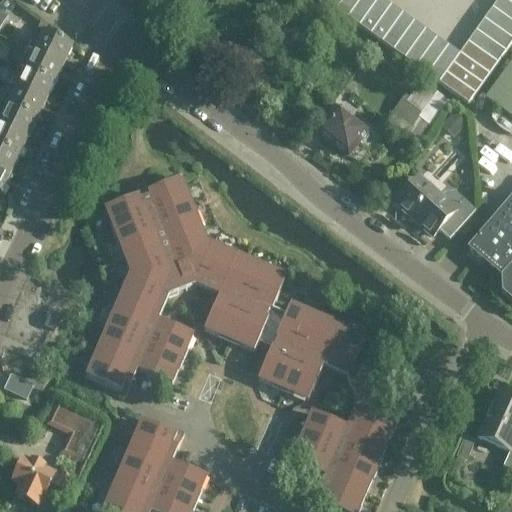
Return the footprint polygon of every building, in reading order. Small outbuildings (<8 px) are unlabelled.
[(326,0),(324,4),(335,12),(343,0),(326,0)] [(343,0),(335,12),(347,20),(360,0),(343,0)] [(360,0),(347,20),(358,28),(378,0),(360,0)] [(381,0),(378,0),(358,28),(369,36),(391,7),(381,0)] [(511,8),(500,0),(498,0),(491,11),(511,25),(511,8)] [(511,0),(500,0),(511,8),(511,0)] [(391,7),(369,36),(381,45),(402,15),(391,7)] [(511,25),(491,11),(483,22),(511,42),(511,25)] [(402,15),(381,45),(392,53),(413,23),(402,15)] [(36,32),(27,51),(63,68),(72,50),(46,37),(50,28),(41,21),(36,32)] [(511,42),(483,22),(475,33),(504,55),(511,43),(511,42)] [(413,23),(392,53),(404,61),(425,31),(413,23)] [(425,31),(404,61),(415,69),(436,39),(425,31)] [(475,33),(467,45),(496,66),(504,55),(475,33)] [(436,39),(415,69),(426,77),(447,47),(436,39)] [(459,56),(437,85),(467,106),(496,66),(467,45),(459,56)] [(18,69),(54,87),(63,68),(27,51),(26,51),(17,47),(9,62),(19,67),(18,69)] [(447,47),(426,77),(437,85),(459,56),(447,47)] [(383,63),(387,58),(378,52),(372,60),(377,64),(383,63)] [(511,121),(511,63),(484,100),(511,121)] [(8,88),(45,105),(54,87),(18,69),(8,88)] [(417,88),(408,100),(405,97),(399,104),(392,114),(406,124),(405,126),(412,131),(419,121),(429,129),(444,108),(432,99),(436,93),(426,85),(421,91),(417,88)] [(0,105),(36,123),(45,105),(8,88),(0,105)] [(0,128),(27,142),(36,123),(0,105),(0,128)] [(371,138),(349,122),(355,113),(344,105),(320,137),(323,139),(323,142),(328,146),(332,146),(344,155),(355,141),(364,147),(371,138)] [(465,118),(452,109),(443,121),(456,130),(465,118)] [(0,150),(18,159),(27,142),(0,128),(0,150)] [(18,159),(0,150),(0,172),(9,177),(18,159)] [(0,196),(9,177),(0,172),(0,196)] [(136,372),(145,376),(171,387),(192,337),(158,323),(168,299),(195,288),(218,298),(203,333),(253,355),(258,343),(272,349),(257,382),(307,404),(322,369),(346,379),(356,406),(346,429),(312,415),(291,465),(325,479),(312,508),(319,511),(321,507),(332,511),(358,511),(397,422),(376,413),(380,403),(379,398),(380,398),(369,368),(367,369),(366,365),(355,360),(364,339),(289,307),(285,319),(271,313),(285,279),(205,246),(180,181),(147,194),(144,184),(133,189),(137,199),(104,211),(131,275),(85,379),(119,394),(117,398),(124,401),(136,372)] [(473,212),(453,195),(444,195),(439,201),(417,181),(396,205),(400,209),(399,210),(407,218),(408,216),(433,238),(438,232),(448,242),(475,213),(474,212),(473,212)] [(511,200),(468,252),(501,280),(502,295),(511,303),(511,200)] [(50,313),(42,327),(52,332),(59,318),(50,313)] [(11,378),(4,391),(25,402),(32,389),(11,378)] [(502,468),(509,471),(511,472),(511,397),(497,390),(475,440),(508,455),(502,468)] [(99,427),(64,410),(55,428),(72,436),(64,454),(82,463),(99,427)] [(192,511),(206,480),(172,465),(184,436),(177,433),(175,437),(142,423),(103,511),(192,511)] [(37,511),(42,500),(43,500),(51,486),(55,488),(55,489),(65,494),(71,483),(61,477),(60,480),(55,478),(55,477),(45,472),(46,469),(31,461),(29,464),(23,461),(11,485),(19,489),(14,498),(37,511)]
